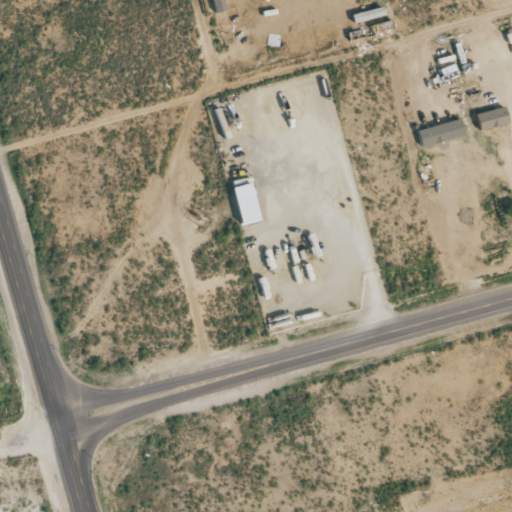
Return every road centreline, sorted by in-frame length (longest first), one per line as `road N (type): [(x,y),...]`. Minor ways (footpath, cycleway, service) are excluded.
road 1 (primary): [(511,300),(61,420)]
road 2 (primary): [(0,209),(87,511)]
